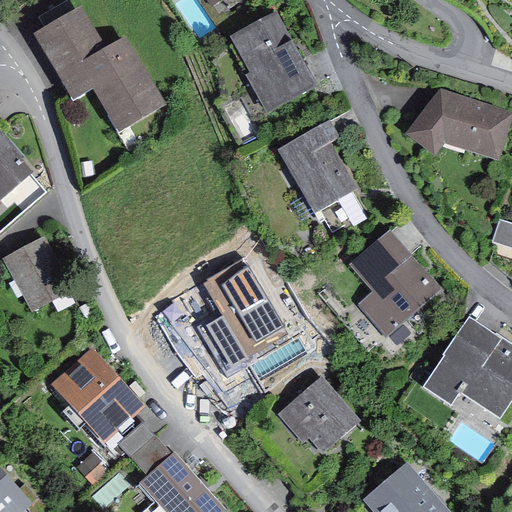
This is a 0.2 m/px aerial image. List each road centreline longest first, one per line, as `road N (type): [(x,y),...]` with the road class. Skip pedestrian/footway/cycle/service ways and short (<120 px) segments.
road 1 (residential): [(270,511),(130,345),(78,232),(39,106),(8,52)]
road 2 (residential): [(325,0),(338,46),(413,207),(511,304)]
road 3 (residential): [(325,0),(384,40),(463,69)]
